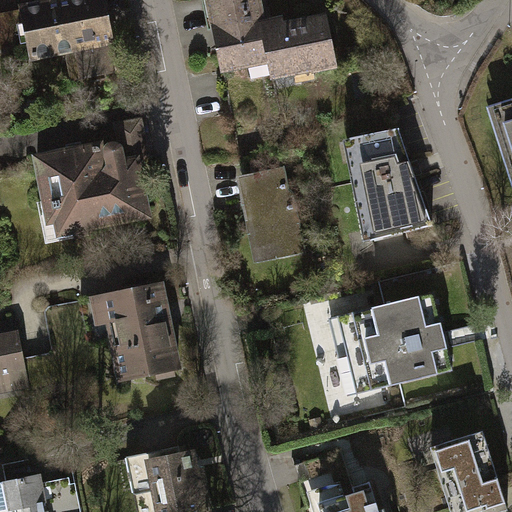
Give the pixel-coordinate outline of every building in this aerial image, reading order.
[(25,8),(0,12),(0,47),(0,48),(31,43),(34,58),(76,51),(79,68),(120,61),(117,44),(114,31),(109,0),(71,0),(44,5),(25,8)] [(261,0),(201,0),(218,76),(247,70),(249,81),(268,77),(269,82),(293,77),(295,84),(316,80),(314,72),(335,67),(324,16),(286,24),(284,15),(265,19),(261,0)] [(511,96),(486,106),(511,187),(511,96)] [(112,139),(41,152),(57,236),(154,219),(143,153),(151,151),(145,118),(110,124),(112,139)] [(409,133),(349,147),(375,250),(440,233),(409,133)] [(295,173),(245,182),(261,269),(311,260),(295,173)] [(168,277),(81,294),(90,342),(112,338),(120,376),(185,363),(168,277)] [(340,314),(321,319),(342,399),(360,394),(377,390),(398,384),(405,382),(433,375),(444,372),(455,369),(449,347),(441,317),(434,290),(423,292),(413,295),(385,302),(375,305),(357,310),(340,314)] [(18,319),(0,322),(0,402),(33,396),(18,319)] [(473,432),(445,439),(450,459),(451,463),(463,511),(477,511),(511,503),(511,494),(510,488),(506,474),(506,468),(494,426),(482,430),(473,432)] [(141,453),(126,457),(137,503),(150,499),(153,511),(212,511),(195,440),(166,447),(141,453)] [(56,511),(48,474),(0,484),(0,511),(6,511),(11,511),(56,511)] [(391,511),(385,488),(316,508),(317,511),(391,511)]
